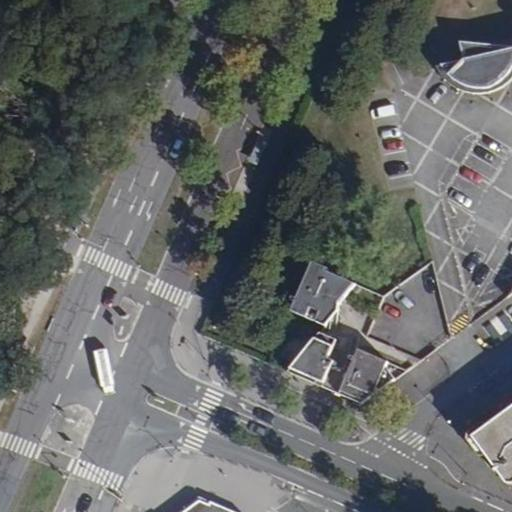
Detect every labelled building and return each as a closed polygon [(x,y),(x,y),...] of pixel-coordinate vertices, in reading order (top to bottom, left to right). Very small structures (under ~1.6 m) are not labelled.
[(511,81),(511,49),(481,51),(481,47),(458,46),(463,56),(434,70),(445,86),(453,92),(457,93),(470,98),(478,98),(486,97),(497,93),(506,87),(511,81)] [(323,273),(309,266),(287,315),(321,331),(334,317),(336,308),(351,288),(323,273)] [(511,283),(498,306),(511,295),(511,283)] [(286,372),(321,388),(328,371),(331,366),(324,363),(332,344),(315,337),(286,372)] [(342,377),(335,394),(362,406),(364,405),(392,385),(382,371),(384,366),(352,353),(342,377)] [(321,388),(335,394),(342,377),(328,371),(321,388)] [(321,388),(286,372),(282,375),(320,391),(321,388)] [(333,397),(335,394),(321,388),(320,391),(333,397)] [(511,472),(511,396),(510,393),(462,428),(497,475),(507,477),(511,472)] [(362,406),(335,394),(333,397),(361,409),(362,406)] [(511,487),(511,472),(507,477),(497,475),(508,491),(511,487)] [(212,502),(200,497),(186,511),(194,511),(202,503),(211,506),(212,502)] [(234,511),(212,502),(211,506),(202,503),(194,511),(234,511)]
